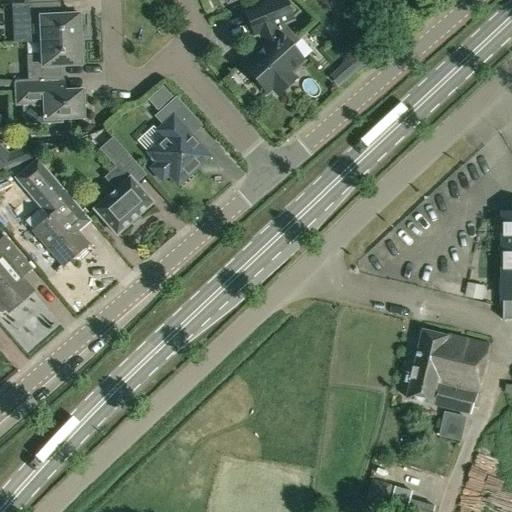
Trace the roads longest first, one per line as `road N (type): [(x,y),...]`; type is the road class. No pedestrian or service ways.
road 1 (primary): [(1,511),(174,333),(511,19)]
road 2 (unclassified): [(46,511),(511,73)]
road 3 (unclassified): [(0,409),(272,173)]
road 4 (unclassified): [(272,173),(475,0)]
road 5 (unknown): [(500,333),(491,393),(444,511)]
road 6 (residential): [(272,173),(172,52)]
road 7 (residential): [(111,0),(115,88),(172,52)]
